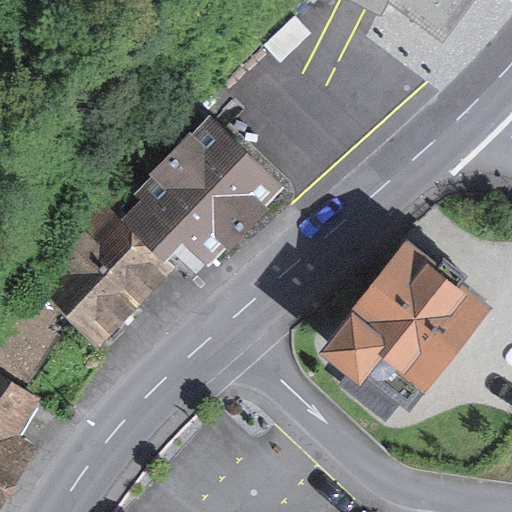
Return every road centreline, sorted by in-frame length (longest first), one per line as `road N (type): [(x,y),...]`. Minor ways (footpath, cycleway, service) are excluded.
road 1 (unclassified): [(227,325),(386,477),(422,491),(511,504)]
road 2 (primary): [(467,111),(227,325)]
road 3 (primary): [(227,325),(118,427),(58,511)]
